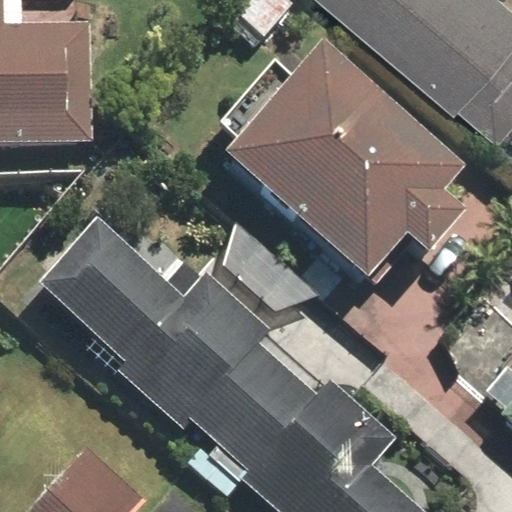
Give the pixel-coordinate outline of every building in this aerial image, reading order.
[(511,129),(511,9),(502,0),(339,0),(459,110),(463,105),(501,141),(511,129)] [(0,162),(84,160),(81,45),(0,47),(0,162)] [(456,195),(410,154),(422,142),(386,110),(374,122),(318,72),(222,179),(360,302),(396,261),(422,284),(462,240),(436,217),(456,195)] [(96,234),(32,296),(193,458),(183,468),(224,505),(244,495),(262,511),(412,511),(369,475),(390,451),(196,285),(170,310),(96,234)] [(511,415),(500,428),(511,438),(511,415)] [(134,511),(82,467),(43,511),(134,511)]
